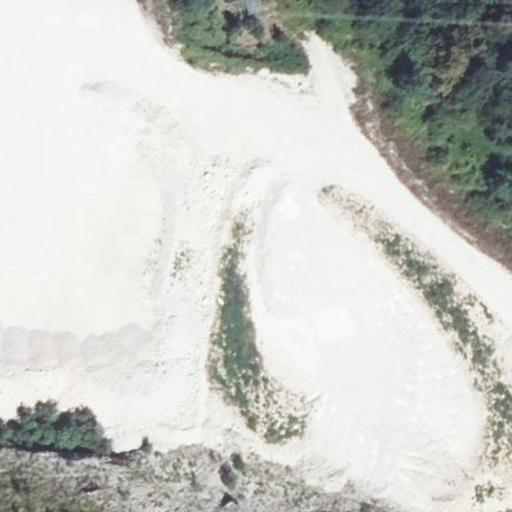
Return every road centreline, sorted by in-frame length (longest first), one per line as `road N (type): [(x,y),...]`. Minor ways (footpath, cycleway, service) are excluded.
road 1 (track): [(511,420),(415,398),(237,392),(91,357),(41,322),(0,242)]
road 2 (track): [(511,306),(371,166),(235,99),(186,84),(153,59),(115,0)]
road 3 (track): [(0,185),(15,97),(46,0)]
